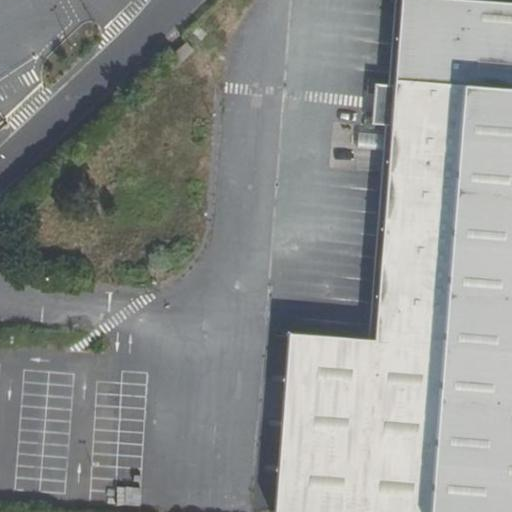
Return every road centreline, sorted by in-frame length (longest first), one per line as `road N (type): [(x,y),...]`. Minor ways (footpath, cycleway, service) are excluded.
road 1 (residential): [(195,0),(0,182)]
road 2 (unknown): [(219,327),(204,387),(200,495)]
